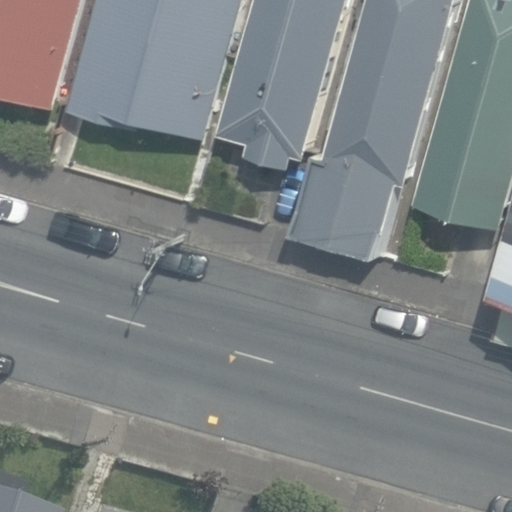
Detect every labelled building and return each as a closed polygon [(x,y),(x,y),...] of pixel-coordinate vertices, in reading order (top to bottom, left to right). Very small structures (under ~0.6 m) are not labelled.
[(0,0),(0,86),(60,103),(89,0),(0,0)] [(102,0),(72,106),(147,127),(150,118),(212,135),(251,0),(102,0)] [(301,149),(314,153),(357,0),(264,0),(227,130),(257,139),(254,150),(297,162),(301,149)] [(374,0),(331,152),(322,149),(299,230),(382,253),(404,179),(412,181),(464,0),(374,0)] [(511,0),(478,0),(421,199),(511,224),(511,220),(511,0)] [(511,335),(511,299),(502,333),(511,335)] [(59,511),(63,503),(0,481),(0,511),(59,511)]
